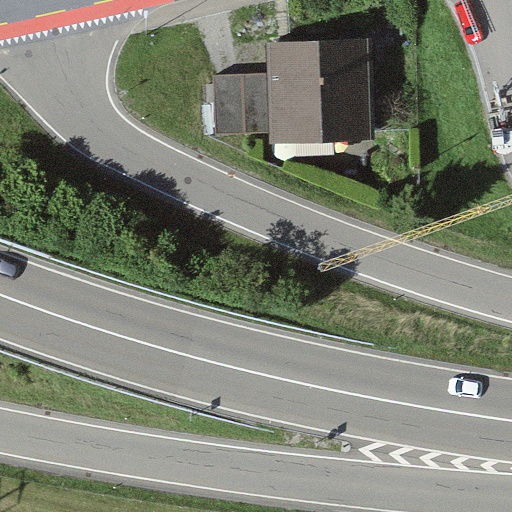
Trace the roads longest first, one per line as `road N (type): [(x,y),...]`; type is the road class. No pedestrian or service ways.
road 1 (secondary): [(511,301),(291,228),(143,163),(91,131),(52,73),(33,0)]
road 2 (secondary): [(0,296),(205,361),(511,421)]
road 3 (secondary): [(0,431),(176,462),(511,497)]
